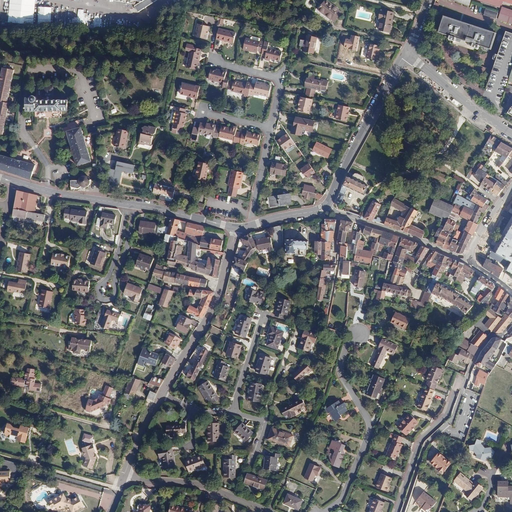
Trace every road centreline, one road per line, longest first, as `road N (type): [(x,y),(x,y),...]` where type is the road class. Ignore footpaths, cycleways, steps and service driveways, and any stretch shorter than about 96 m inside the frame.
road 1 (residential): [(124,477),(216,301),(236,228)]
road 2 (residential): [(126,203),(119,247),(97,288),(104,300),(115,295),(137,205)]
road 3 (track): [(470,107),(445,147),(361,201),(350,198),(342,216)]
road 4 (residential): [(406,51),(324,207)]
road 5 (residential): [(466,381),(459,379),(448,413),(419,442),(396,511)]
road 6 (residential): [(267,511),(202,484),(124,477)]
road 7 (residential): [(466,381),(452,418),(423,450),(403,511)]
road 8 (residential): [(406,51),(511,134)]
road 9 (track): [(0,458),(118,492)]
